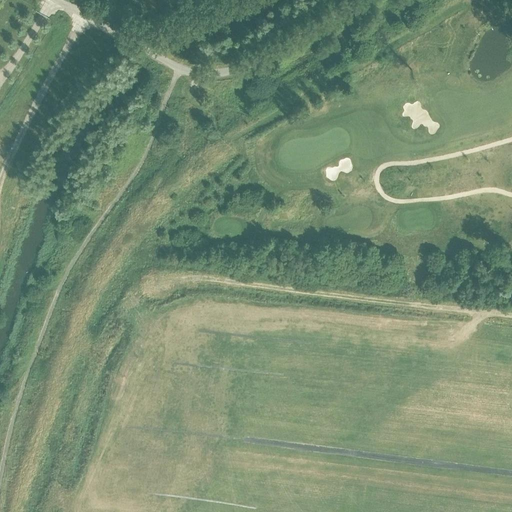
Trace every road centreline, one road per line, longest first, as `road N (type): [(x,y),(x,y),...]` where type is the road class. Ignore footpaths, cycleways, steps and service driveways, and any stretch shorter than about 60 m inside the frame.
road 1 (unclassified): [(345,0),(232,70),(198,77),(62,0)]
road 2 (track): [(196,122),(216,135),(240,135),(463,0)]
